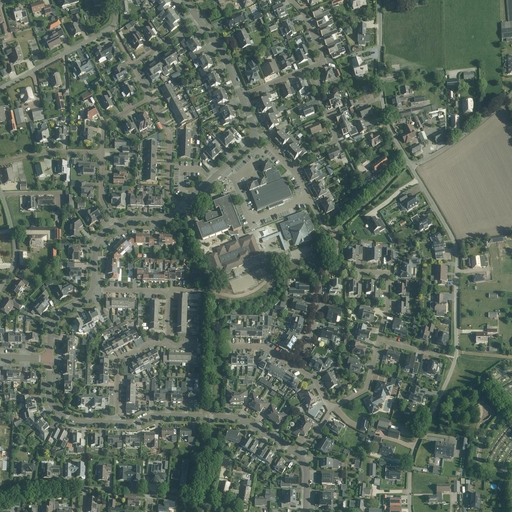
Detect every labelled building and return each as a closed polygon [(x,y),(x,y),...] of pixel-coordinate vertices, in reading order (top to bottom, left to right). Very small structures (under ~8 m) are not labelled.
[(161,14),(167,10),(165,8),(171,4),(169,1),(167,1),(166,0),(163,0),(159,4),(161,7),(158,9),(161,14)] [(225,0),(241,0),(245,8),(253,4),(252,4),(255,2),(253,0),(217,0),(220,4),(225,0)] [(352,0),(351,1),(354,9),(365,4),(363,0),(352,0)] [(382,0),(383,1),(385,11),(387,11),(396,9),(395,3),(390,3),(389,0),(382,0)] [(501,30),(502,39),(507,39),(511,38),(511,0),(507,0),(508,9),(506,9),(508,23),(501,24),(501,30)] [(44,7),(43,2),(31,6),(33,14),(44,10),(45,16),(52,14),(53,18),(56,17),(53,5),(49,6),(44,7)] [(258,4),(255,5),(258,13),(252,16),(254,21),(263,18),(258,4)] [(274,13),(275,13),(276,17),(278,17),(279,19),(288,15),(285,8),(284,9),(282,4),(272,8),(274,13)] [(316,21),(324,17),(329,15),(328,11),(322,14),(320,8),(311,12),(314,19),(315,18),(316,21)] [(25,9),(21,10),(21,9),(14,10),(14,12),(13,12),(12,13),(13,15),(14,15),(15,15),(16,20),(20,19),(21,23),(24,22),(25,25),(29,24),(25,9)] [(169,21),(176,16),(174,14),(175,13),(173,10),(167,14),(165,12),(167,11),(167,10),(161,14),(159,16),(163,21),(166,18),(169,21)] [(231,30),(240,25),(245,23),(241,15),(237,17),(227,22),(231,30)] [(176,16),(169,21),(171,24),(167,26),(171,32),(177,28),(175,25),(178,22),(178,23),(181,21),(178,18),(177,18),(176,16)] [(320,30),(328,27),(333,24),(332,21),(326,23),(324,17),(316,21),(315,21),(318,28),(319,27),(320,30)] [(292,26),(291,25),(290,22),(282,25),(283,28),(280,29),(283,37),(285,36),(287,41),(292,39),(290,36),(296,33),(293,26),(292,26)] [(74,37),(81,33),(76,24),(69,28),(74,37)] [(156,37),(152,31),(154,29),(151,24),(147,26),(149,28),(143,32),(149,41),(156,37)] [(366,34),(366,25),(359,25),(359,34),(358,34),(358,42),(359,42),(359,45),(365,46),(365,42),(369,42),(369,34),(366,34)] [(324,39),(337,34),(336,30),(330,32),(328,27),(320,30),(319,30),(322,37),(323,37),(324,39)] [(61,43),(59,39),(64,36),(61,29),(51,34),(53,38),(46,42),(49,49),(58,45),(61,43)] [(143,45),(139,39),(141,37),(138,32),(135,35),(135,36),(130,40),(136,49),(143,45)] [(240,43),(242,49),(250,45),(246,35),(247,35),(245,32),(237,35),(239,42),(239,43),(240,43)] [(328,48),(336,45),(341,43),(339,39),(334,42),(332,36),(337,34),(324,39),(323,40),(326,46),(327,46),(328,48)] [(184,48),(187,47),(189,49),(199,42),(197,40),(195,39),(194,39),(189,43),(186,39),(181,43),(184,48)] [(189,55),(192,60),(198,55),(196,52),(201,48),(201,47),(201,45),(199,42),(189,49),(191,52),(189,55)] [(98,61),(105,58),(107,57),(108,60),(109,60),(110,60),(111,60),(112,60),(112,59),(112,58),(112,57),(114,56),(114,57),(120,54),(114,43),(108,46),(109,47),(102,51),(100,48),(93,52),(98,61)] [(336,45),(328,48),(327,49),(330,56),(331,55),(333,59),(340,56),(340,55),(345,52),(344,48),(338,51),(336,45)] [(296,54),(300,63),(307,60),(305,54),(308,52),(305,46),(299,48),(301,52),(296,54)] [(6,52),(7,55),(10,54),(13,64),(23,61),(19,48),(6,52)] [(167,55),(173,64),(176,62),(178,64),(180,63),(183,62),(179,56),(177,58),(173,52),(167,55)] [(287,58),(287,57),(284,54),(279,56),(280,60),(284,70),(291,68),(290,65),(296,62),(292,55),(287,58)] [(173,64),(167,55),(162,59),(166,65),(164,66),(168,72),(172,69),(170,66),(173,64)] [(207,56),(201,59),(198,55),(192,60),(195,64),(197,64),(199,67),(200,66),(211,60),(209,57),(207,57),(207,56)] [(367,71),(364,63),(361,64),(360,63),(361,63),(360,59),(352,61),(354,65),(354,66),(353,67),(354,71),(356,71),(357,75),(363,74),(362,73),(367,71)] [(200,72),(202,76),(208,73),(207,69),(213,66),(212,65),(213,63),(211,60),(200,66),(202,69),(200,72)] [(266,78),(270,76),(279,72),(274,60),(268,63),(269,66),(262,69),(266,78)] [(258,72),(255,65),(254,61),(248,64),(251,71),(245,74),(246,77),(248,82),(249,85),(254,83),(254,82),(258,80),(255,73),(258,72)] [(80,63),(73,67),(76,73),(73,74),(75,78),(78,77),(78,78),(86,74),(85,72),(93,68),(89,62),(81,66),(80,63)] [(158,62),(152,65),(158,74),(161,72),(164,76),(166,76),(169,74),(168,72),(164,66),(161,68),(158,62)] [(154,80),(154,79),(159,76),(158,74),(152,65),(147,69),(151,74),(149,76),(152,81),(154,80)] [(123,70),(121,71),(118,67),(113,69),(115,74),(115,75),(118,81),(127,76),(123,70)] [(335,78),(331,69),(328,70),(328,69),(321,72),(325,82),(335,78)] [(207,80),(208,83),(220,79),(218,75),(216,75),(216,74),(210,76),(208,73),(202,76),(203,81),(207,80)] [(59,74),(50,77),(53,88),(62,86),(59,74)] [(207,89),(209,93),(215,90),(214,87),(220,84),(220,83),(221,82),(220,79),(208,83),(210,86),(207,89)] [(459,79),(446,80),(447,89),(459,88),(459,79)] [(309,88),(306,89),(302,80),(295,83),(299,92),(304,90),(306,96),(311,93),(309,88)] [(132,86),(128,89),(127,87),(129,86),(127,83),(121,86),(126,97),(131,95),(131,96),(136,93),(132,86)] [(361,87),(364,93),(373,89),(371,83),(361,87)] [(164,95),(173,91),(169,85),(161,89),(164,95)] [(288,86),(281,89),(285,99),(292,96),(288,86)] [(24,98),(25,103),(34,100),(30,89),(22,91),(23,95),(20,96),(21,99),(24,98)] [(214,97),(215,100),(227,95),(225,92),(223,91),(223,90),(216,93),(215,90),(209,93),(210,97),(214,97)] [(167,101),(176,97),(173,91),(164,95),(167,101)] [(105,94),(106,97),(100,100),(106,111),(114,106),(111,102),(112,102),(110,99),(113,98),(109,92),(105,94)] [(342,105),(341,102),(337,93),(328,96),(329,99),(328,100),(331,106),(334,105),(335,108),(342,105)] [(377,99),(374,93),(366,98),(370,104),(377,99)] [(65,110),(62,94),(55,96),(58,111),(65,110)] [(257,105),(258,108),(269,103),(268,100),(271,98),(269,94),(263,97),(264,99),(257,102),(258,103),(257,105)] [(214,105),(216,109),(222,107),(221,104),(227,101),(227,100),(228,98),(227,95),(215,100),(212,101),(214,105)] [(425,102),(424,96),(413,98),(414,103),(410,103),(411,106),(415,106),(415,104),(425,102)] [(170,107),(179,103),(176,97),(167,101),(170,107)] [(402,109),(401,101),(403,101),(403,97),(400,97),(391,99),(393,111),(402,109)] [(463,114),(473,113),(472,100),(462,101),(463,114)] [(174,113),(182,108),(179,103),(170,107),(174,113)] [(271,107),(269,103),(258,108),(260,111),(261,112),(262,113),(268,110),(270,113),(276,110),(274,106),(271,107)] [(422,108),(409,110),(410,111),(400,113),(401,119),(436,112),(435,105),(422,108)] [(311,107),(305,110),(304,106),(298,109),(301,115),(304,114),(305,117),(314,113),(311,107)] [(373,114),(370,106),(359,111),(362,118),(373,114)] [(93,107),(84,112),(84,121),(92,121),(92,117),(97,115),(93,107)] [(221,113),(222,116),(234,112),(232,109),(230,108),(230,107),(223,110),(222,107),(216,109),(217,114),(221,113)] [(177,119),(185,114),(182,108),(174,113),(177,119)] [(340,126),(348,123),(344,113),(348,111),(346,108),(340,111),(341,114),(335,117),(338,123),(339,123),(340,126)] [(26,125),(23,109),(14,111),(17,126),(25,125),(26,125)] [(32,111),(34,122),(44,120),(42,109),(32,111)] [(264,122),(265,125),(276,120),(275,117),(278,115),(276,110),(270,113),(271,116),(264,119),(265,120),(264,122)] [(235,115),(234,112),(222,116),(224,120),(221,122),(223,126),(229,123),(228,120),(235,118),(234,117),(235,115)] [(140,132),(147,128),(149,128),(150,128),(151,126),(152,125),(147,117),(148,115),(147,113),(145,113),(144,114),(143,115),(138,118),(139,121),(135,123),(140,132)] [(185,114),(177,119),(180,125),(188,120),(185,114)] [(421,125),(425,123),(425,122),(422,115),(413,117),(418,130),(422,128),(421,125)] [(459,117),(451,117),(451,130),(459,129),(459,117)] [(281,128),(288,125),(286,122),(281,124),(281,123),(278,123),(276,120),(265,125),(267,128),(268,129),(269,130),(275,127),(277,130),(281,128)] [(363,121),(356,124),(360,134),(367,131),(374,128),(373,125),(366,128),(363,121)] [(15,122),(9,123),(10,132),(17,131),(15,122)] [(129,133),(133,131),(135,135),(139,133),(134,124),(132,125),(130,123),(122,127),(125,131),(127,130),(129,133)] [(348,123),(340,126),(341,129),(340,129),(343,136),(349,133),(351,136),(357,134),(355,128),(351,129),(348,123)] [(49,137),(47,128),(46,124),(43,125),(41,127),(42,129),(41,131),(41,133),(38,134),(40,143),(43,143),(43,144),(47,143),(47,142),(46,138),(49,137)] [(312,135),(322,131),(319,124),(312,127),(311,124),(304,127),(305,131),(309,129),(312,135)] [(277,144),(285,136),(283,133),(285,131),(284,130),(289,128),(288,125),(281,128),(277,130),(279,134),(274,139),(274,142),(277,144)] [(411,139),(416,137),(410,126),(404,129),(407,134),(402,137),(405,143),(405,142),(406,143),(407,144),(411,142),(412,140),(411,139)] [(81,133),(84,133),(84,141),(91,142),(92,135),(93,135),(93,131),(88,131),(88,127),(81,127),(81,133)] [(61,131),(57,131),(57,141),(63,141),(63,134),(66,134),(66,128),(61,128),(61,131)] [(226,135),(224,137),(230,144),(234,140),(230,135),(232,133),(233,135),(236,133),(232,128),(225,134),(226,135)] [(442,131),(432,136),(436,144),(446,139),(442,131)] [(427,141),(424,132),(418,134),(422,143),(427,141)] [(371,134),(367,137),(368,139),(373,147),(382,142),(378,133),(373,136),(371,134)] [(288,138),(285,136),(277,144),(279,146),(281,146),(282,147),(287,142),(289,145),(294,140),(291,136),(288,138)] [(219,137),(215,141),(219,145),(221,143),(226,148),(230,144),(224,137),(222,139),(219,137)] [(287,155),(289,157),(298,149),(295,146),(297,143),(294,140),(289,145),(291,147),(286,152),(287,153),(287,155)] [(129,146),(126,146),(126,141),(115,141),(115,149),(123,149),(122,152),(129,152),(129,146)] [(213,147),(211,149),(217,156),(221,152),(217,147),(219,145),(215,141),(211,144),(213,147)] [(421,151),(420,151),(420,150),(422,150),(419,144),(410,149),(412,155),(414,154),(413,155),(413,156),(414,157),(415,157),(416,157),(421,155),(422,154),(423,153),(422,152),(422,151),(421,151)] [(212,160),(217,156),(211,149),(209,151),(207,150),(201,156),(205,161),(208,159),(206,157),(208,155),(212,160)] [(300,151),(298,149),(289,157),(291,159),(293,159),(294,160),(299,155),(301,158),(307,153),(303,149),(300,151)] [(343,151),(339,153),(337,149),(333,150),(334,151),(327,154),(331,161),(340,157),(342,159),(345,158),(343,151)] [(119,154),(119,158),(114,158),(114,166),(124,167),(125,161),(128,161),(128,157),(128,154),(119,154)] [(384,157),(371,167),(376,174),(389,164),(384,157)] [(267,179),(264,180),(266,185),(282,179),(278,171),(277,172),(275,168),(274,168),(273,166),(270,167),(268,162),(261,165),(264,173),(264,172),(267,179)] [(307,177),(315,173),(314,170),(317,168),(316,165),(318,164),(317,162),(309,166),(310,169),(305,172),(307,177)] [(58,163),(58,169),(55,169),(55,173),(58,173),(58,175),(65,175),(65,182),(69,182),(70,172),(66,172),(67,163),(58,163)] [(46,170),(45,164),(39,166),(39,167),(37,168),(36,169),(37,176),(39,177),(42,176),(44,174),(45,174),(46,176),(52,175),(51,169),(46,170)] [(83,170),(83,174),(94,175),(94,168),(86,167),(86,164),(79,164),(79,170),(83,170)] [(11,169),(2,171),(5,184),(14,182),(11,169)] [(319,171),(315,173),(307,177),(310,182),(316,180),(317,182),(323,179),(326,177),(324,174),(321,176),(319,171)] [(120,172),(120,175),(114,175),(114,184),(124,184),(124,177),(126,177),(127,172),(120,172)] [(266,185),(264,180),(258,182),(258,181),(257,180),(256,180),(255,180),(254,181),(253,182),(253,183),(253,184),(247,186),(257,211),(268,207),(269,210),(284,204),(283,201),(293,198),(285,178),(282,179),(266,185)] [(325,184),(323,179),(317,182),(319,185),(313,188),(316,193),(324,189),(322,186),(325,184)] [(82,187),(81,195),(81,198),(82,198),(83,199),(87,199),(88,197),(92,198),(92,197),(93,196),(93,192),(92,191),(93,186),(85,186),(85,182),(79,182),(78,187),(82,187)] [(325,191),(324,189),(316,193),(318,198),(324,195),(325,198),(331,195),(329,191),(325,191)] [(164,207),(164,196),(164,190),(162,190),(162,195),(163,195),(163,196),(161,196),(157,196),(157,199),(155,199),(154,208),(158,208),(158,207),(161,207),(164,207)] [(65,197),(65,210),(74,210),(73,197),(69,197),(69,191),(66,191),(66,197),(65,197)] [(125,195),(117,195),(117,196),(112,195),(112,204),(117,204),(117,207),(125,208),(125,195)] [(132,207),(136,208),(137,198),(134,198),(134,195),(128,195),(128,206),(132,206),(132,207)] [(140,207),(145,207),(146,196),(139,195),(139,198),(137,198),(136,208),(140,208),(140,207)] [(332,201),(333,200),(331,195),(325,198),(327,201),(321,204),(324,209),(334,204),(332,201)] [(408,211),(419,204),(415,196),(408,200),(407,199),(405,195),(399,199),(401,203),(403,201),(404,203),(408,211)] [(150,208),(154,208),(155,199),(152,199),(152,196),(146,196),(145,207),(150,207),(150,208)] [(35,210),(35,205),(38,205),(38,206),(54,205),(54,197),(38,198),(38,199),(35,199),(27,199),(28,211),(35,210)] [(231,237),(232,236),(234,236),(235,238),(238,237),(236,232),(241,230),(229,197),(218,202),(217,199),(213,203),(213,204),(216,210),(218,214),(210,215),(209,215),(208,215),(207,216),(207,217),(206,218),(206,219),(206,220),(206,221),(207,222),(196,226),(202,241),(227,231),(229,235),(230,236),(231,236),(231,237)] [(334,204),(324,209),(327,214),(331,212),(333,214),(339,211),(337,207),(335,207),(334,204)] [(96,208),(91,212),(90,210),(82,215),(89,226),(97,221),(95,218),(101,214),(96,208)] [(313,228),(308,214),(305,215),(304,212),(287,218),(289,222),(280,225),(285,238),(285,239),(285,240),(286,240),(287,240),(287,241),(288,241),(289,241),(290,241),(292,240),(293,244),(297,246),(309,241),(310,237),(309,233),(311,233),(311,232),(312,232),(313,231),(313,230),(313,229),(313,228)] [(417,216),(411,220),(414,225),(416,224),(420,231),(424,229),(425,231),(428,229),(427,227),(431,224),(427,217),(419,221),(418,220),(419,219),(417,216)] [(370,227),(374,232),(378,230),(379,232),(385,229),(380,219),(377,221),(375,217),(367,222),(368,223),(367,223),(369,227),(370,227)] [(83,226),(77,218),(70,223),(70,237),(79,238),(79,228),(83,226)] [(438,234),(430,238),(430,239),(432,242),(433,243),(436,260),(443,260),(442,250),(444,249),(443,241),(442,241),(440,238),(441,237),(438,234)] [(143,245),(143,235),(137,235),(136,236),(129,236),(133,246),(136,246),(136,244),(143,245)] [(143,235),(143,245),(149,245),(149,246),(154,246),(154,237),(149,237),(149,235),(143,235)] [(30,236),(30,247),(43,247),(43,242),(46,242),(46,236),(30,236)] [(118,244),(125,251),(130,247),(131,248),(133,246),(129,236),(124,241),(123,240),(118,244)] [(166,245),(166,236),(160,236),(159,237),(154,237),(154,246),(159,247),(159,245),(166,245)] [(166,236),(166,245),(172,245),(172,247),(177,247),(178,238),(172,238),(172,236),(166,236)] [(238,237),(235,238),(236,242),(225,247),(224,248),(223,247),(216,250),(218,254),(216,255),(216,254),(209,257),(215,273),(222,270),(221,269),(223,268),(225,273),(243,265),(242,261),(245,260),(245,261),(260,255),(257,247),(256,247),(255,245),(256,244),(253,236),(239,241),(238,237)] [(489,244),(507,241),(506,236),(488,239),(489,244)] [(125,251),(118,244),(114,249),(115,250),(109,255),(119,259),(121,257),(120,256),(125,251)] [(80,257),(82,257),(82,250),(79,250),(79,247),(71,247),(71,246),(69,246),(68,249),(72,249),(72,260),(80,260),(80,257)] [(355,262),(356,256),(359,256),(359,247),(353,247),(353,251),(349,251),(349,257),(348,257),(348,261),(355,262)] [(395,253),(389,253),(389,249),(384,249),(384,257),(387,257),(387,263),(395,263),(395,253)] [(371,257),(368,257),(368,262),(377,262),(377,257),(381,257),(381,250),(371,250),(371,257)] [(108,268),(117,269),(117,262),(119,262),(119,259),(109,255),(109,262),(108,262),(108,268)] [(472,269),(486,267),(484,257),(471,258),(471,260),(468,260),(469,266),(472,266),(472,269)] [(405,259),(405,264),(403,264),(403,271),(401,271),(401,278),(410,278),(411,264),(412,264),(412,259),(405,259)] [(447,267),(436,267),(436,271),(438,272),(438,282),(437,282),(437,285),(444,286),(444,282),(447,282),(447,267)] [(117,269),(108,268),(107,275),(109,275),(109,280),(118,280),(119,275),(117,275),(117,269)] [(70,269),(70,277),(81,277),(81,269),(70,269)] [(143,280),(143,272),(138,272),(138,269),(135,269),(134,271),(134,280),(137,280),(143,280)] [(175,273),(175,281),(175,279),(181,280),(181,279),(184,279),(184,271),(181,271),(175,271),(175,273)] [(23,280),(21,283),(18,281),(11,291),(18,295),(25,285),(27,287),(29,283),(23,280)] [(338,281),(333,280),(333,284),(334,285),(333,286),(329,286),(329,294),(335,294),(336,293),(336,292),(340,292),(340,282),(338,282),(338,281)] [(357,282),(349,282),(349,294),(355,294),(355,296),(361,296),(361,288),(357,287),(357,282)] [(366,282),(366,287),(366,293),(372,294),(372,299),(378,299),(379,287),(374,286),(375,282),(371,282),(371,283),(366,282)] [(398,286),(398,295),(402,295),(401,297),(409,298),(409,294),(405,294),(406,288),(409,288),(409,282),(403,282),(402,286),(398,286)] [(309,285),(307,285),(307,283),(300,283),(300,285),(299,285),(299,289),(289,289),(289,295),(293,295),(293,297),(296,297),(296,295),(304,296),(304,292),(309,292),(309,285)] [(73,290),(69,284),(63,287),(55,291),(60,300),(68,296),(66,294),(73,290)] [(38,305),(46,311),(48,309),(47,308),(49,306),(46,303),(48,300),(42,295),(38,301),(40,303),(38,305)] [(435,303),(435,311),(446,311),(446,303),(442,303),(442,296),(436,296),(436,303),(435,303)] [(14,300),(12,302),(6,298),(1,306),(2,307),(0,309),(8,315),(13,307),(20,311),(23,306),(14,300)] [(292,306),(296,307),(296,310),(306,312),(308,306),(302,305),(303,301),(294,299),(292,306)] [(402,299),(402,304),(398,304),(397,315),(405,315),(405,309),(409,309),(409,299),(402,299)] [(46,311),(38,305),(36,307),(34,305),(28,312),(33,316),(37,312),(41,316),(43,313),(43,314),(46,311)] [(362,314),(363,316),(362,320),(372,322),(375,314),(373,313),(374,309),(360,306),(358,313),(362,314)] [(329,307),(327,312),(329,312),(327,319),(330,320),(329,322),(336,324),(338,315),(340,316),(342,311),(329,307)] [(92,313),(97,322),(100,321),(100,322),(103,323),(107,320),(103,312),(100,314),(98,310),(95,312),(95,311),(92,313)] [(97,322),(92,313),(89,314),(89,315),(86,317),(88,320),(85,322),(90,330),(94,328),(95,325),(94,324),(97,322)] [(294,325),(304,327),(304,324),(303,323),(304,321),(301,320),(302,317),(293,315),(292,320),(293,321),(294,322),(294,325)] [(394,333),(401,335),(401,336),(406,337),(408,332),(403,330),(403,329),(400,329),(402,320),(395,318),(392,329),(394,330),(394,333)] [(90,330),(85,322),(82,323),(80,320),(79,319),(76,321),(77,322),(74,323),(79,332),(82,330),(83,331),(85,332),(90,330)] [(271,337),(271,331),(271,324),(269,324),(268,325),(268,329),(262,329),(262,330),(262,337),(268,338),(268,337),(271,337)] [(301,331),(303,330),(304,327),(294,325),(293,328),(291,327),(290,328),(288,332),(296,337),(297,335),(298,332),(301,333),(301,331)] [(358,325),(357,329),(356,332),(360,337),(368,340),(369,335),(368,332),(365,331),(364,330),(365,326),(358,325)] [(432,333),(434,327),(429,325),(428,329),(421,328),(420,332),(421,332),(419,339),(427,341),(429,332),(432,333)] [(487,343),(487,335),(497,335),(497,333),(497,329),(490,330),(490,326),(487,326),(487,333),(481,333),(481,335),(476,335),(476,344),(487,343)] [(230,336),(235,337),(235,329),(236,329),(236,328),(230,328),(230,329),(227,329),(226,335),(230,336)] [(331,329),(330,332),(323,330),(321,338),(331,340),(332,336),(337,337),(338,331),(331,329)] [(135,330),(129,333),(133,341),(134,342),(139,339),(139,338),(141,337),(138,331),(136,332),(135,330)] [(445,347),(448,335),(440,333),(440,331),(437,330),(435,337),(438,338),(437,345),(445,347)] [(124,334),(125,336),(129,343),(133,341),(129,333),(128,331),(124,334)] [(15,344),(15,335),(15,332),(9,332),(9,334),(5,333),(5,342),(9,342),(9,344),(15,344)] [(297,341),(294,339),(296,337),(288,332),(286,336),(286,338),(288,339),(286,341),(295,347),(297,344),(296,343),(297,341)] [(18,335),(15,335),(15,344),(21,344),(21,343),(25,343),(25,334),(18,334),(18,335)] [(29,342),(37,342),(38,342),(39,339),(37,339),(37,336),(32,335),(32,334),(25,334),(25,343),(29,343),(29,342)] [(120,338),(117,339),(116,336),(113,338),(114,338),(115,341),(119,348),(124,346),(120,338)] [(125,336),(120,338),(124,346),(129,343),(125,336)] [(109,341),(110,343),(114,351),(115,351),(119,348),(115,341),(114,338),(109,341)] [(64,343),(64,350),(73,350),(73,347),(74,347),(74,340),(65,340),(65,343),(64,343)] [(115,352),(115,351),(114,351),(110,343),(109,341),(108,340),(105,341),(106,342),(104,343),(105,346),(103,347),(107,355),(109,354),(110,355),(115,352)] [(292,350),(293,350),(295,347),(286,341),(285,344),(283,343),(281,343),(279,347),(286,352),(288,350),(291,351),(292,350)] [(353,353),(364,356),(366,349),(359,347),(360,343),(353,341),(352,346),(351,347),(354,348),(353,353)] [(65,356),(65,360),(73,360),(74,356),(75,356),(75,350),(73,350),(64,350),(64,356),(65,356)] [(145,356),(145,357),(150,364),(152,363),(154,365),(159,363),(159,362),(158,360),(160,359),(156,351),(151,354),(150,353),(145,356)] [(386,362),(386,359),(398,362),(400,354),(388,351),(388,352),(385,352),(382,361),(386,362)] [(191,354),(191,364),(197,364),(197,362),(200,362),(200,355),(197,355),(197,354),(191,354)] [(228,363),(228,366),(237,366),(237,356),(231,356),(231,357),(228,357),(228,363)] [(418,370),(419,364),(416,363),(416,364),(414,363),(415,358),(407,356),(404,367),(413,369),(418,370)] [(108,366),(109,366),(109,360),(108,360),(108,357),(99,357),(99,360),(99,366),(108,366)] [(141,359),(145,367),(150,364),(145,357),(141,359)] [(253,357),(248,357),(247,367),(247,368),(253,368),(253,366),(256,367),(257,364),(257,363),(260,358),(253,358),(253,357)] [(259,368),(263,371),(265,369),(264,369),(269,362),(268,362),(264,359),(261,357),(260,358),(257,363),(260,365),(259,368)] [(325,359),(323,363),(314,358),(311,363),(310,363),(309,365),(309,366),(311,367),(312,367),(316,370),(320,372),(322,368),(326,370),(331,362),(325,359)] [(141,359),(136,362),(140,370),(141,371),(144,370),(146,369),(145,367),(141,359)] [(361,366),(357,365),(357,364),(358,361),(349,359),(348,364),(350,365),(349,367),(350,368),(351,368),(350,371),(359,374),(361,366)] [(63,363),(63,369),(75,370),(75,363),(73,363),(73,360),(65,360),(65,363),(63,363)] [(141,371),(140,370),(136,362),(136,361),(130,364),(131,365),(128,366),(131,371),(130,372),(132,374),(135,372),(136,375),(141,372),(141,371)] [(269,372),(274,364),(269,361),(268,362),(269,362),(264,369),(265,369),(269,372)] [(437,372),(438,368),(437,367),(438,364),(429,361),(428,367),(426,366),(422,365),(420,373),(424,374),(424,372),(426,372),(426,373),(427,373),(427,374),(431,375),(431,374),(435,375),(436,371),(437,372)] [(272,377),(278,367),(274,364),(269,372),(268,374),(272,377)] [(277,379),(283,370),(278,367),(272,377),(274,378),(275,377),(277,379)] [(64,376),(64,379),(73,380),(79,380),(79,376),(75,376),(75,370),(63,369),(63,376),(64,376)] [(282,382),(283,380),(287,373),(283,370),(277,379),(282,382)] [(7,373),(4,373),(4,382),(11,382),(11,381),(14,381),(14,372),(7,372),(7,373)] [(16,382),(23,382),(24,374),(20,374),(20,372),(14,372),(14,381),(16,381),(16,382)] [(287,383),(292,376),(287,373),(283,380),(287,383)] [(338,382),(336,383),(334,379),(336,378),(333,373),(324,378),(328,386),(327,386),(329,390),(335,387),(336,388),(337,388),(338,388),(339,387),(339,386),(339,385),(338,382)] [(37,375),(36,375),(27,375),(27,374),(24,374),(23,382),(30,383),(30,382),(36,382),(36,379),(37,379),(37,375)] [(108,385),(108,383),(108,377),(108,376),(108,377),(99,377),(99,382),(97,382),(97,385),(108,385)] [(287,383),(292,386),(296,379),(297,379),(292,376),(287,383)] [(73,387),(73,380),(64,379),(64,383),(65,383),(65,393),(68,393),(68,392),(71,392),(71,387),(73,387)] [(139,379),(134,379),(127,379),(127,382),(126,382),(126,388),(127,388),(136,388),(136,382),(138,382),(139,379)] [(300,383),(301,382),(296,379),(292,386),(291,387),(296,390),(297,388),(300,390),(303,385),(300,383)] [(391,391),(392,386),(393,386),(378,382),(376,388),(375,389),(375,391),(375,392),(379,393),(378,397),(377,399),(373,401),(371,397),(365,401),(372,414),(379,410),(376,406),(383,402),(383,400),(381,398),(382,394),(389,396),(390,391),(391,391)] [(182,395),(185,395),(186,389),(186,383),(182,383),(182,389),(181,389),(180,389),(179,388),(177,388),(177,389),(177,402),(182,402),(182,395)] [(160,392),(157,392),(157,388),(155,388),(155,386),(152,386),(152,388),(151,394),(154,394),(154,401),(160,402),(160,392)] [(165,394),(168,394),(169,387),(166,387),(166,388),(165,388),(165,390),(160,390),(160,392),(160,402),(165,402),(165,394)] [(171,402),(177,402),(177,389),(171,388),(171,387),(169,387),(168,394),(171,394),(171,402)] [(418,394),(420,389),(413,387),(411,394),(410,394),(409,400),(413,401),(413,402),(413,403),(416,403),(417,403),(417,402),(421,403),(422,396),(418,394)] [(188,403),(194,403),(194,393),(194,389),(186,389),(185,395),(188,395),(188,403)] [(199,393),(194,393),(194,403),(199,403),(199,395),(202,395),(203,389),(199,389),(199,393)] [(236,404),(237,394),(233,394),(233,391),(226,391),(226,397),(230,397),(229,403),(232,403),(233,404),(236,404)] [(237,394),(236,404),(240,404),(241,403),(243,403),(244,398),(247,398),(247,391),(241,391),(240,395),(237,394)] [(306,402),(314,397),(313,394),(312,394),(310,392),(305,394),(304,391),(298,394),(301,400),(304,399),(306,402)] [(254,410),(259,402),(256,400),(258,397),(252,393),(249,399),(252,401),(249,406),(251,407),(251,408),(254,410)] [(24,402),(25,408),(36,405),(35,401),(34,402),(34,399),(30,400),(28,395),(19,395),(21,401),(22,402),(24,402)] [(85,404),(89,404),(89,395),(84,395),(82,397),(82,398),(78,398),(78,407),(79,408),(81,408),(81,409),(85,409),(85,406),(84,405),(85,404)] [(95,410),(98,410),(99,399),(96,399),(96,397),(94,396),(89,395),(89,404),(92,404),(93,405),(92,406),(92,408),(93,409),(95,409),(95,410)] [(102,399),(99,399),(98,410),(102,410),(102,409),(104,409),(105,408),(105,407),(104,406),(105,405),(109,405),(109,396),(104,396),(102,397),(102,399)] [(314,397),(306,402),(303,404),(308,413),(314,410),(312,407),(317,404),(316,402),(316,401),(314,397)] [(126,407),(133,407),(135,407),(138,407),(138,402),(135,402),(135,399),(127,398),(126,398),(126,404),(126,407)] [(259,402),(254,410),(257,412),(258,412),(261,413),(264,408),(267,410),(270,404),(264,401),(262,404),(259,402)] [(24,415),(26,422),(34,417),(33,413),(37,412),(36,409),(37,409),(36,405),(25,408),(27,414),(25,414),(24,415)] [(273,422),(278,413),(275,411),(277,408),(271,405),(268,410),(271,412),(267,417),(270,419),(270,420),(273,422)] [(278,413),(273,422),(276,424),(277,423),(279,425),(282,420),(285,421),(289,416),(283,412),(281,415),(278,413)] [(301,426),(309,431),(311,428),(311,427),(312,425),(307,422),(309,419),(303,416),(301,419),(299,417),(298,420),(303,423),(301,426)] [(37,430),(45,422),(43,419),(42,420),(40,418),(37,421),(34,417),(26,422),(30,426),(32,426),(33,425),(37,430)] [(45,422),(37,430),(41,434),(40,435),(40,437),(44,442),(49,434),(46,430),(49,427),(47,425),(48,425),(45,422)] [(330,426),(328,429),(338,435),(342,429),(343,429),(345,426),(339,422),(337,425),(333,423),(331,426),(330,426)] [(309,431),(301,426),(298,425),(292,433),(298,437),(300,434),(305,437),(306,435),(307,435),(309,431)] [(398,439),(400,431),(390,428),(388,436),(398,439)] [(57,441),(57,440),(61,432),(55,429),(52,437),(49,436),(46,441),(51,444),(53,439),(57,441)] [(162,438),(172,439),(172,441),(176,441),(176,435),(173,435),(174,429),(170,429),(162,429),(162,438)] [(180,438),(188,438),(188,443),(195,443),(195,436),(191,436),(192,430),(187,430),(186,430),(180,430),(180,438)] [(241,437),(238,436),(239,433),(234,432),(230,431),(228,430),(227,433),(226,439),(233,440),(233,442),(240,444),(241,437)] [(61,431),(61,432),(57,440),(61,442),(58,447),(63,449),(66,443),(63,442),(67,434),(61,431)] [(155,441),(155,434),(145,433),(144,442),(151,442),(151,448),(158,449),(158,441),(155,441)] [(73,435),(73,444),(76,444),(76,447),(84,447),(84,441),(81,441),(81,435),(73,435)] [(100,441),(99,440),(99,436),(91,436),(91,446),(94,446),(95,447),(103,447),(103,441),(100,441)] [(122,442),(119,442),(119,436),(115,436),(115,437),(108,437),(108,445),(118,445),(118,448),(122,448),(122,442)] [(126,445),(135,445),(134,447),(140,447),(140,441),(137,441),(137,437),(126,437),(126,445)] [(319,446),(319,445),(316,449),(325,454),(331,445),(332,445),(334,442),(327,437),(325,441),(323,439),(319,446)] [(466,452),(467,439),(461,438),(459,451),(466,452)] [(242,447),(247,451),(253,442),(248,439),(244,445),(241,443),(238,449),(240,451),(242,447)] [(250,457),(253,459),(257,453),(254,451),(258,445),(253,442),(247,451),(252,454),(250,457)] [(435,455),(443,456),(445,444),(444,444),(444,443),(441,443),(441,444),(436,443),(435,455)] [(395,448),(382,444),(379,454),(392,457),(395,448)] [(452,458),(454,446),(448,445),(448,444),(445,444),(445,445),(445,444),(443,456),(452,458)] [(263,460),(268,451),(263,448),(259,454),(257,453),(253,459),(256,460),(258,457),(263,460)] [(268,451),(263,460),(268,463),(266,467),(268,468),(272,462),(269,461),(273,455),(268,451)] [(274,468),(275,470),(282,475),(285,470),(282,467),(282,466),(284,462),(278,458),(273,467),(274,468)] [(36,471),(36,462),(35,462),(35,461),(33,461),(33,465),(26,465),(26,464),(19,464),(19,470),(14,470),(14,475),(19,475),(19,476),(26,476),(26,472),(29,472),(33,472),(33,471),(36,471)] [(187,475),(188,471),(189,462),(183,461),(181,475),(178,474),(178,471),(174,471),(174,474),(172,474),(171,479),(180,480),(180,486),(186,487),(187,481),(189,481),(190,476),(187,475)] [(332,470),(337,470),(338,461),(332,461),(327,461),(321,461),(321,468),(326,469),(326,468),(332,468),(332,470)] [(52,474),(59,475),(59,467),(53,467),(53,465),(54,465),(54,462),(41,462),(41,469),(44,470),(44,473),(43,473),(43,478),(52,478),(52,474)] [(85,477),(84,476),(84,473),(83,473),(83,469),(85,469),(85,464),(77,464),(77,467),(71,466),(65,465),(65,478),(71,478),(71,473),(73,474),(73,473),(75,473),(75,474),(77,474),(77,477),(82,478),(83,479),(84,479),(85,478),(85,477)] [(367,465),(367,477),(375,477),(375,465),(367,465)] [(99,469),(99,471),(98,471),(97,472),(97,474),(98,475),(99,475),(98,480),(103,480),(103,481),(107,481),(107,476),(108,475),(108,474),(111,474),(111,466),(104,466),(104,468),(100,468),(99,469)] [(133,472),(127,472),(127,467),(119,467),(119,480),(127,481),(127,478),(128,478),(132,479),(132,481),(140,482),(140,467),(133,467),(133,472)] [(389,480),(400,481),(400,477),(401,477),(401,473),(400,473),(400,472),(393,472),(393,468),(386,467),(385,472),(389,472),(389,480)] [(323,475),(322,475),(322,478),(322,480),(321,480),(321,481),(322,481),(322,485),(334,485),(334,478),(338,478),(338,479),(339,479),(339,474),(335,474),(335,473),(321,472),(321,473),(325,473),(324,475),(323,475)] [(165,481),(165,474),(156,473),(156,474),(151,473),(150,483),(157,484),(158,480),(165,481)] [(296,485),(296,478),(293,478),(293,476),(289,476),(289,477),(285,477),(285,481),(281,481),(281,488),(291,488),(290,488),(290,484),(296,485)] [(222,482),(220,492),(227,494),(230,484),(222,482)] [(370,495),(370,489),(365,489),(366,486),(360,485),(360,486),(358,486),(358,489),(360,489),(359,497),(364,498),(365,495),(370,495)] [(436,485),(436,496),(429,497),(429,503),(437,503),(437,500),(442,500),(442,493),(450,493),(450,485),(436,485)] [(242,487),(239,503),(248,504),(251,489),(242,487)] [(296,499),(296,493),(289,493),(289,490),(282,490),(282,496),(284,496),(284,499),(296,499)] [(333,500),(333,494),(334,494),(334,491),(327,490),(327,494),(320,493),(320,494),(319,494),(319,499),(320,499),(320,500),(333,500)] [(266,506),(267,501),(270,501),(270,494),(265,494),(265,498),(255,498),(255,506),(260,506),(266,506)] [(139,500),(135,499),(136,495),(132,495),(125,495),(124,500),(128,500),(128,507),(138,508),(139,505),(140,502),(139,502),(139,500)] [(479,510),(479,495),(471,495),(471,503),(470,503),(471,503),(471,505),(470,505),(471,505),(471,509),(479,510)] [(87,511),(97,511),(98,509),(95,509),(96,499),(90,498),(90,500),(88,500),(88,505),(89,505),(89,509),(87,508),(87,511)] [(390,498),(390,507),(401,507),(401,498),(390,498)] [(295,505),(296,499),(284,499),(284,502),(282,502),(281,508),(288,508),(288,505),(295,505)] [(54,511),(55,505),(55,504),(55,502),(55,500),(51,500),(50,500),(50,504),(48,504),(48,509),(46,509),(43,509),(42,511),(54,511)] [(332,511),(333,500),(320,500),(320,502),(319,502),(319,507),(321,507),(323,507),(325,508),(325,511),(332,511)] [(168,511),(169,508),(175,509),(175,501),(164,501),(164,506),(159,506),(158,506),(157,507),(157,509),(157,510),(158,510),(158,511),(168,511)] [(63,511),(64,508),(60,508),(59,507),(59,505),(58,505),(58,503),(55,502),(55,504),(55,505),(54,511),(63,511)]
